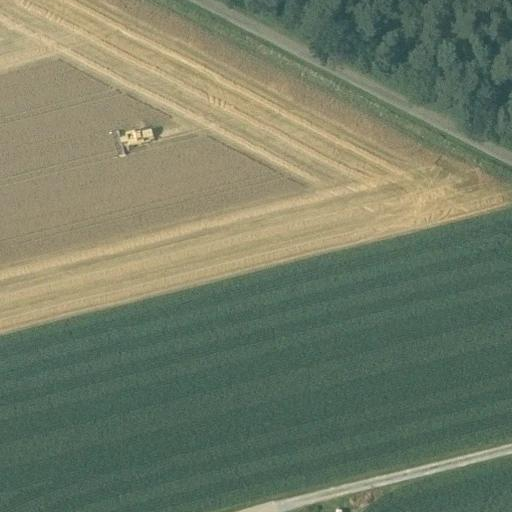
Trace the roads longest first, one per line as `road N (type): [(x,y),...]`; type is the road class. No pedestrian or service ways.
road 1 (unclassified): [(196,0),(511,159)]
road 2 (track): [(511,446),(249,511)]
